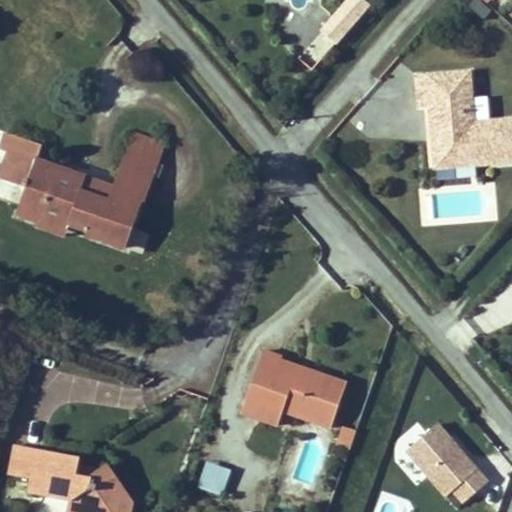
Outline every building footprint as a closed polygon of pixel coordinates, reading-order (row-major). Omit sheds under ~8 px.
[(365,0),(347,0),(303,55),(318,68),(370,4),(365,0)] [(473,79),(419,82),(421,113),(432,113),(433,132),(438,132),(439,145),(434,145),(435,169),(452,168),(456,162),(475,161),(475,172),(511,169),(511,126),(476,129),(473,79)] [(36,163),(42,146),(8,133),(2,151),(14,155),(36,163)] [(150,161),(145,175),(121,167),(112,191),(117,192),(144,202),(146,203),(166,146),(133,134),(126,152),(150,161)] [(126,152),(121,167),(145,175),(150,161),(126,152)] [(4,181),(26,189),(36,163),(14,155),(4,181)] [(452,168),(435,169),(436,175),(475,172),(475,161),(456,162),(452,168)] [(36,163),(26,189),(37,193),(47,167),(36,163)] [(37,193),(26,189),(16,215),(38,223),(41,215),(70,225),(88,232),(86,236),(127,250),(144,202),(117,192),(114,199),(99,193),(96,199),(80,193),(84,180),(47,167),(37,193)] [(112,191),(84,180),(80,193),(96,199),(99,193),(114,199),(117,192),(112,191)] [(41,215),(38,223),(36,228),(65,238),(70,225),(41,215)] [(137,231),(130,250),(143,255),(150,236),(137,231)] [(486,339),(511,317),(511,275),(465,315),(486,339)] [(284,413),(331,429),(346,385),(315,374),(313,380),(280,367),(281,362),(282,358),(265,352),(244,413),(257,419),(262,405),(284,413)] [(280,367),(313,380),(315,374),(281,362),(280,367)] [(41,372),(40,383),(48,383),(47,399),(110,402),(111,376),(41,372)] [(262,405),(257,419),(279,427),(284,413),(262,405)] [(404,452),(456,511),(490,482),(438,422),(404,452)] [(351,450),(357,430),(347,426),(339,446),(351,450)] [(75,511),(120,511),(121,511),(126,491),(109,466),(103,471),(93,478),(77,475),(79,464),(80,459),(16,447),(11,475),(36,480),(34,495),(71,503),(70,505),(75,511)] [(205,461),(196,489),(222,497),(231,469),(205,461)] [(93,478),(103,471),(79,464),(77,475),(93,478)] [(132,511),(135,504),(126,491),(121,511),(120,511),(132,511)]
